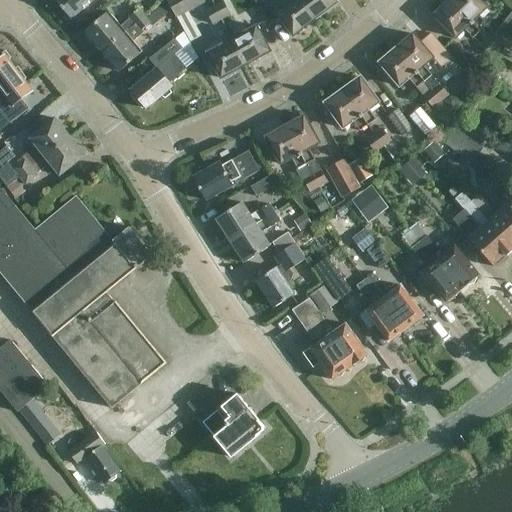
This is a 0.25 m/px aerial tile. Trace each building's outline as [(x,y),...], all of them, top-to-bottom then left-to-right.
[(56,0),(71,18),(93,0),(56,0)] [(167,0),(178,18),(189,12),(205,3),(202,0),(167,0)] [(294,37),(316,20),(300,0),(273,0),(269,4),(294,37)] [(300,0),(316,20),(338,3),(336,0),(300,0)] [(480,32),(487,25),(479,16),(487,8),(479,0),(450,0),(450,1),(480,32)] [(473,39),(480,32),(450,1),(434,16),(456,39),(465,30),(473,39)] [(147,17),(136,25),(127,33),(104,53),(112,62),(110,65),(116,72),(119,70),(121,72),(144,53),(134,41),(143,34),(142,32),(152,23),(154,25),(171,10),(165,3),(148,18),(147,17)] [(223,3),(214,8),(223,23),(231,19),(229,16),(230,15),(223,3)] [(214,28),(223,23),(214,8),(205,13),(212,25),(213,25),(214,28)] [(127,33),(136,25),(147,17),(141,9),(130,18),(131,20),(122,27),(110,13),(87,33),(89,35),(87,37),(93,45),(95,43),(104,53),(127,33)] [(241,36),(232,40),(246,66),(271,52),(257,27),(241,36)] [(495,33),(488,40),(498,50),(505,43),(495,33)] [(446,53),(431,35),(421,44),(413,35),(397,49),(424,82),(429,88),(441,102),(448,96),(439,85),(424,67),(433,59),(436,62),(446,53)] [(165,98),(171,93),(170,90),(173,87),(169,83),(186,69),(174,55),(182,48),(174,38),(150,59),(158,68),(131,91),(147,109),(163,96),(165,98)] [(222,79),(246,66),(232,40),(208,54),(222,79)] [(488,40),(481,47),(491,57),(498,50),(488,40)] [(511,49),(506,46),(502,53),(511,59),(511,49)] [(417,88),(424,82),(397,49),(380,63),(400,87),(409,79),(417,88)] [(12,59),(7,52),(0,58),(0,88),(6,97),(0,100),(0,109),(11,124),(30,110),(23,101),(34,93),(25,81),(27,80),(19,68),(17,70),(10,61),(12,59)] [(480,81),(493,89),(500,78),(486,70),(480,81)] [(368,126),(376,121),(369,111),(379,104),(361,78),(343,91),(368,126)] [(433,108),(441,102),(429,88),(422,95),(424,97),(424,98),(433,108)] [(360,132),(368,126),(343,91),(325,103),(343,129),(353,122),(360,132)] [(443,102),(451,111),(461,103),(456,97),(449,97),(443,102)] [(410,116),(426,135),(437,127),(421,107),(410,116)] [(388,116),(403,137),(414,129),(399,108),(388,116)] [(321,170),(319,167),(309,149),(320,143),(304,116),(285,127),(307,165),(311,172),(320,187),(329,182),(322,170),(321,170)] [(20,178),(70,138),(55,119),(30,139),(37,147),(33,150),(32,149),(23,157),(26,161),(14,171),(20,178)] [(452,126),(450,129),(446,126),(438,136),(472,163),(483,150),(452,126)] [(307,165),(285,127),(267,138),(282,165),(293,159),(311,192),(320,187),(311,172),(307,165)] [(372,133),(382,147),(391,141),(383,130),(382,130),(380,127),(372,133)] [(374,153),(382,147),(372,133),(364,138),(366,141),(366,142),(374,153)] [(61,177),(85,156),(70,138),(20,178),(27,186),(38,177),(37,175),(47,167),(51,171),(54,169),(61,177)] [(423,150),(434,164),(445,156),(434,142),(423,150)] [(0,152),(0,169),(15,157),(8,147),(0,152)] [(261,170),(251,151),(225,165),(223,162),(193,179),(206,201),(261,170)] [(409,183),(424,171),(413,158),(398,171),(409,183)] [(326,170),(342,199),(361,188),(345,159),(326,170)] [(350,166),(361,185),(373,177),(361,159),(350,166)] [(252,187),(257,197),(279,184),(274,174),(252,187)] [(351,201),(360,212),(380,197),(371,186),(351,201)] [(0,273),(112,410),(167,365),(116,303),(115,303),(107,294),(137,270),(136,269),(152,256),(129,228),(113,242),(80,200),(38,234),(0,187),(0,273)] [(511,249),(470,202),(462,193),(455,200),(477,224),(480,220),(484,225),(468,239),(494,267),(506,256),(507,257),(511,251),(511,249)] [(511,193),(504,201),(506,205),(491,219),(487,215),(491,211),(477,196),(470,202),(511,249),(511,193)] [(329,209),(322,197),(315,202),(322,213),(329,209)] [(231,242),(274,213),(269,204),(251,216),(242,203),(216,220),(231,242)] [(245,263),(270,246),(262,233),(280,222),(274,213),(231,242),(245,263)] [(295,221),(302,232),(313,225),(305,214),(295,221)] [(439,260),(436,256),(440,253),(418,227),(410,233),(419,243),(459,292),(459,293),(468,285),(474,284),(477,278),(480,276),(455,247),(439,260)] [(314,235),(311,231),(301,237),(304,242),(314,235)] [(356,239),(365,251),(366,251),(376,243),(375,242),(366,231),(356,239)] [(295,244),(288,233),(272,243),(279,254),(295,244)] [(419,243),(410,233),(402,240),(427,270),(415,280),(426,292),(432,287),(446,304),(449,301),(455,299),(459,293),(459,292),(419,243)] [(366,251),(381,269),(392,261),(376,240),(375,242),(376,243),(366,251)] [(257,281),(274,308),(295,295),(282,275),(306,260),(295,244),(279,254),(278,255),(283,264),(257,281)] [(313,268),(338,301),(352,290),(327,257),(313,268)] [(385,298),(381,294),(386,290),(373,274),(365,280),(403,332),(412,325),(415,325),(421,321),(421,318),(424,316),(401,286),(385,298)] [(401,334),(403,332),(365,280),(356,287),(372,308),(360,317),(369,329),(376,325),(389,342),(392,340),(395,340),(401,336),(401,334)] [(310,297),(323,314),(338,302),(326,286),(310,297)] [(311,318),(319,312),(310,299),(293,311),(314,342),(319,338),(321,342),(305,355),(314,368),(320,363),(333,381),(335,379),(341,377),(346,371),(347,370),(311,318)] [(311,318),(347,370),(354,366),(362,363),(366,357),(368,355),(346,324),(333,333),(319,312),(311,318)] [(0,350),(0,391),(18,413),(49,388),(11,341),(0,350)] [(238,394),(225,405),(209,387),(188,404),(233,457),(261,434),(265,431),(265,427),(262,424),(262,423),(238,394)] [(52,413),(39,423),(55,443),(68,433),(52,413)] [(106,446),(97,434),(70,453),(79,465),(87,459),(105,485),(110,481),(113,483),(117,480),(117,477),(121,474),(103,448),(106,446)]
